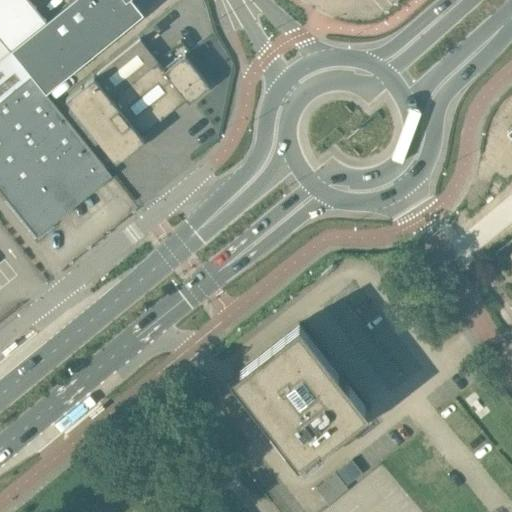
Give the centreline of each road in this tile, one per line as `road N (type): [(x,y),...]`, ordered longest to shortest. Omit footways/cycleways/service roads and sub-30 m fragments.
road 1 (primary): [(0,449),(219,269)]
road 2 (unclassified): [(232,184),(179,193),(49,301)]
road 3 (primary): [(403,188),(427,159),(439,99),(500,29)]
road 4 (residential): [(485,333),(460,276),(403,188)]
road 5 (primary): [(126,289),(0,395)]
road 6 (primary): [(219,269),(329,196)]
road 7 (primary): [(219,269),(313,183)]
road 8 (primary): [(290,153),(219,219),(194,230)]
